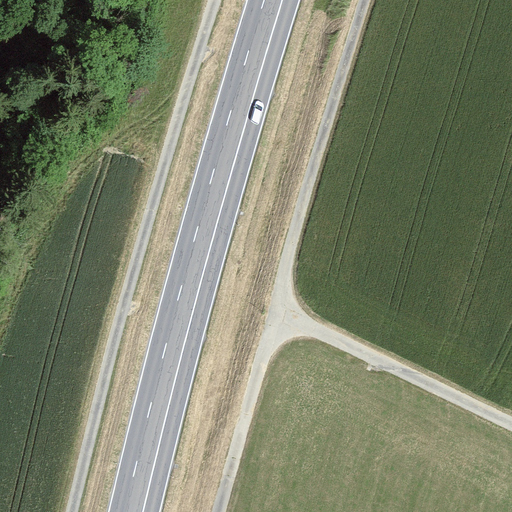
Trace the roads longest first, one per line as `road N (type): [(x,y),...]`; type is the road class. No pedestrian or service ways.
road 1 (track): [(215,0),(72,511)]
road 2 (primary): [(273,0),(133,511)]
road 3 (track): [(365,0),(275,310)]
road 4 (track): [(275,310),(511,424)]
road 5 (track): [(220,511),(275,310)]
